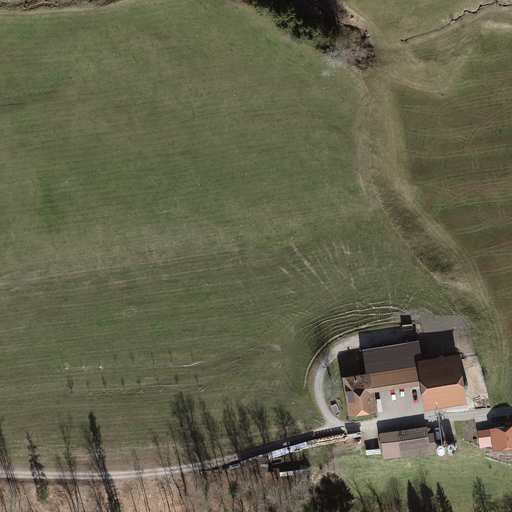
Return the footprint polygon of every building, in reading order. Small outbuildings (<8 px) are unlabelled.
[(417,343),(364,351),(370,390),(423,382),(417,343)] [(457,358),(421,363),(428,408),(464,402),(457,358)] [(368,375),(344,379),(349,415),(373,411),(368,375)] [(427,427),(381,433),(384,458),(436,452),(434,436),(428,437),(427,427)] [(511,427),(492,430),(494,450),(511,447),(511,427)] [(490,431),(479,432),(480,446),(491,444),(490,431)]
